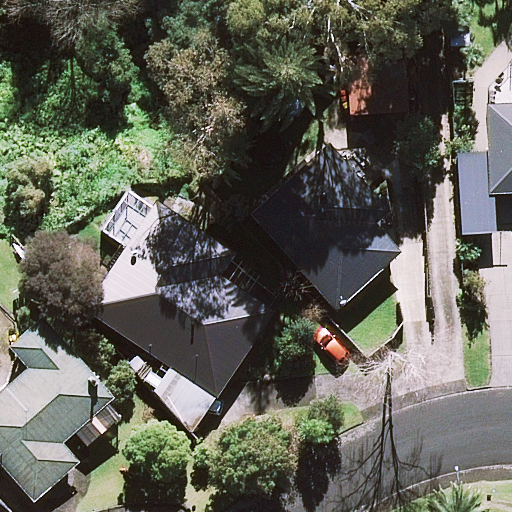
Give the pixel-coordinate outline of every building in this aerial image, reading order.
[(511,40),(506,41),(509,107),(480,108),(482,154),(453,155),(457,235),(491,234),(490,202),(511,200),(511,40)] [(406,81),(328,81),(328,119),(406,119),(406,81)] [(343,189),(312,156),(273,193),(285,205),(257,231),(337,316),(396,261),(361,224),(379,207),(353,180),(343,189)] [(224,259),(123,192),(97,231),(123,248),(82,311),(172,370),(153,399),(194,426),(269,312),(213,276),(224,259)] [(119,414),(37,320),(8,346),(28,369),(0,392),(0,465),(31,502),(75,464),(57,443),(71,431),(83,445),(119,414)]
